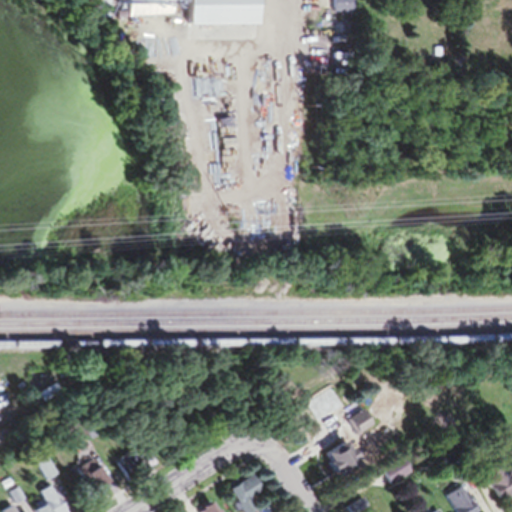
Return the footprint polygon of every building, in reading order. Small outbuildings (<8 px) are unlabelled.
[(128,0),(129,21),(174,20),(174,3),(173,3),(173,0),(128,0)] [(262,0),(192,0),(192,30),(263,30),(262,0)] [(356,0),(353,0),(332,0),(332,17),(356,17),(356,0)] [(310,461),(323,481),(344,468),(332,448),(310,461)] [(125,488),(142,478),(129,456),(112,467),(125,488)] [(370,475),(381,492),(401,479),(390,462),(370,475)] [(91,502),(111,491),(94,463),(75,474),(91,502)] [(477,502),(502,505),(506,476),(481,472),(477,502)] [(229,496),(238,511),(252,511),(249,506),(264,497),(254,480),(229,496)] [(466,511),(453,490),(435,502),(441,511),(466,511)] [(33,507),(34,511),(63,511),(61,501),(33,507)]
